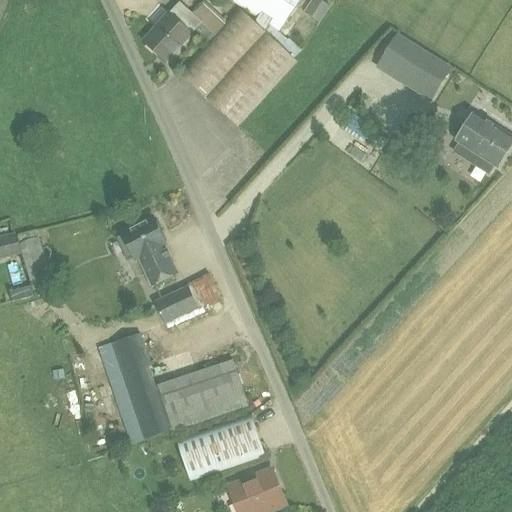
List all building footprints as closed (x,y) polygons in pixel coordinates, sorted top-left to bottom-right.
[(168,14),(143,41),(165,62),(190,35),(190,34),(194,30),(207,41),(178,72),(237,127),(297,62),(264,31),(268,25),(278,32),(293,11),(302,17),(304,14),(319,24),(330,7),(319,0),(228,0),(257,18),(255,22),(238,6),(223,22),(201,2),(192,13),(179,2),(168,14)] [(299,52),(320,40),(309,22),(288,35),(299,52)] [(397,37),(381,64),(433,96),(449,70),(397,37)] [(402,101),(403,85),(376,83),(375,99),(402,101)] [(457,141),(497,167),(511,143),(511,139),(474,115),(457,141)] [(377,152),(366,164),(384,180),(395,168),(377,152)] [(301,176),(309,190),(339,172),(331,159),(301,176)] [(117,239),(127,260),(133,257),(134,260),(138,258),(152,286),(177,274),(163,245),(164,244),(155,225),(154,221),(153,219),(140,225),(123,233),(124,235),(117,239)] [(0,258),(19,255),(19,251),(15,237),(14,233),(0,236),(0,258)] [(15,237),(19,251),(30,288),(31,291),(53,284),(37,236),(36,236),(36,233),(15,237)] [(154,301),(165,325),(220,298),(208,273),(186,284),(187,286),(154,301)] [(29,287),(8,292),(10,302),(31,298),(29,287)] [(142,334),(113,344),(146,440),(168,433),(146,369),(153,367),(145,343),(142,334)] [(157,385),(172,432),(248,406),(232,360),(157,385)] [(174,439),(187,481),(265,456),(251,413),(174,439)] [(268,511),(286,505),(271,469),(228,487),(238,511),(268,511)]
